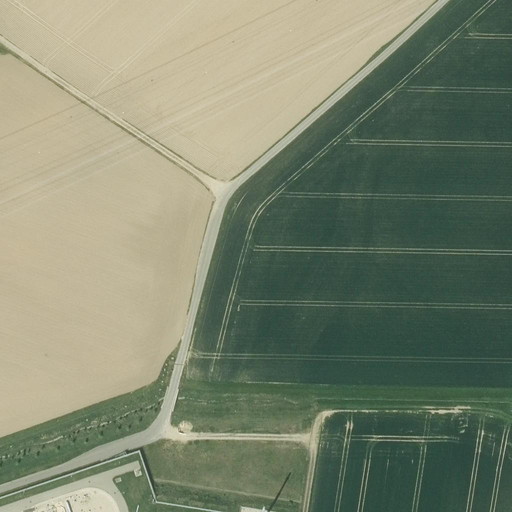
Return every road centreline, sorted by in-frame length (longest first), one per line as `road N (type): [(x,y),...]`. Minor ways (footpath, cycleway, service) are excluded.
road 1 (track): [(161,426),(184,436),(314,439),(321,411),(511,414)]
road 2 (track): [(0,40),(225,191)]
road 3 (unknown): [(225,191),(0,270)]
road 4 (unknown): [(47,254),(14,139),(83,96)]
